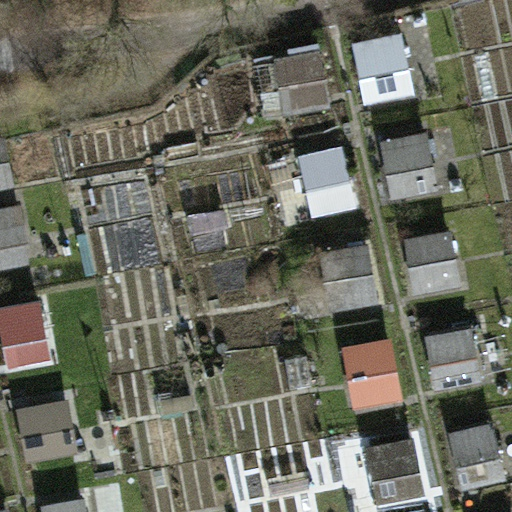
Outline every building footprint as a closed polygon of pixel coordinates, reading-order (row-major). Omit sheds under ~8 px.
[(354,45),(365,106),(415,97),(405,36),(354,45)] [(275,66),(288,119),(331,109),(317,55),(275,66)] [(379,143),(394,201),(444,188),(429,130),(379,143)] [(0,135),(0,194),(18,192),(9,135),(0,135)] [(311,218),(358,208),(345,146),(298,156),(311,218)] [(0,210),(0,269),(33,266),(27,208),(0,210)] [(409,235),(412,292),(462,289),(460,233),(409,235)] [(375,249),(328,252),(332,310),(379,307),(375,249)] [(0,308),(0,316),(5,368),(54,363),(48,304),(0,308)] [(434,390),(487,383),(478,325),(425,333),(434,390)] [(351,410),(403,403),(395,339),(343,346),(351,410)] [(79,455),(72,402),(18,409),(26,463),(79,455)] [(466,489),(511,473),(511,469),(494,419),(447,436),(466,489)] [(370,444),(377,502),(423,497),(417,439),(370,444)] [(40,508),(41,511),(91,511),(88,497),(40,508)]
